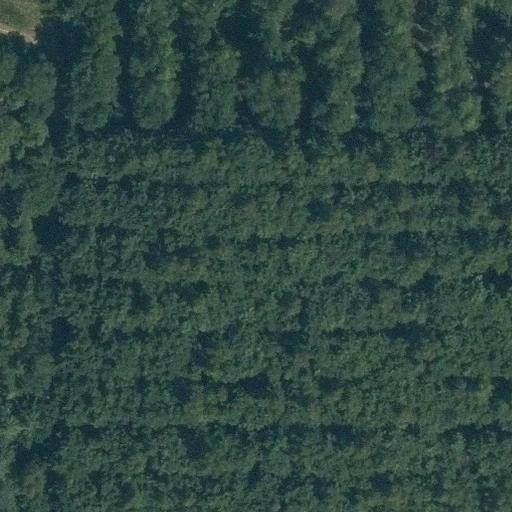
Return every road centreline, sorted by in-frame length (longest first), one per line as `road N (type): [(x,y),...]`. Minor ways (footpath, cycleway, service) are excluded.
road 1 (track): [(58,122),(52,511)]
road 2 (track): [(0,31),(50,54),(58,69),(58,122)]
